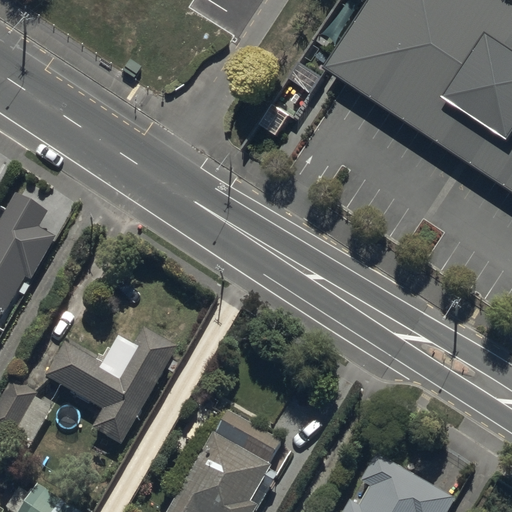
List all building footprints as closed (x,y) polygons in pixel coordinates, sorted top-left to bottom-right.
[(511,4),(505,0),(371,0),(325,69),(344,81),(511,191),(511,4)] [(49,214),(16,196),(0,225),(0,323),(2,325),(26,281),(33,285),(57,241),(40,232),(49,214)] [(179,350),(144,331),(135,348),(118,339),(103,367),(66,347),(46,384),(105,416),(94,435),(124,451),(179,350)] [(0,431),(31,450),(51,415),(34,405),(37,400),(9,384),(0,399),(0,431)] [(283,445),(228,413),(214,437),(213,437),(170,511),(258,511),(260,510),(254,507),(263,491),(269,494),(280,475),(270,469),(283,445)] [(375,456),(343,511),(452,511),(458,502),(375,456)] [(76,511),(39,487),(22,511),(76,511)]
